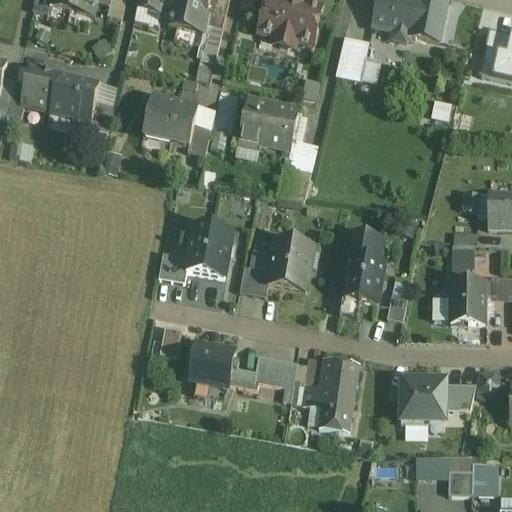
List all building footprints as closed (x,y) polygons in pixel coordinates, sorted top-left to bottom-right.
[(52,0),(50,11),(93,20),(96,6),(111,9),(112,9),(113,0),(52,0)] [(128,0),(113,0),(112,9),(111,9),(108,21),(118,23),(122,24),(128,0)] [(165,0),(140,0),(137,13),(163,18),(164,13),(162,12),(165,0)] [(212,0),(165,0),(162,12),(164,13),(164,12),(177,15),(174,26),(173,26),(172,30),(169,29),(169,31),(204,38),(212,0)] [(243,0),(241,12),(264,18),(268,0),(243,0)] [(300,0),(287,0),(287,3),(276,0),(268,0),(264,18),(260,38),(276,42),(282,50),(289,52),(297,47),(314,50),(323,11),(305,7),(306,1),(300,0)] [(381,0),(376,29),(413,37),(413,38),(442,44),(450,3),(438,0),(381,0)] [(369,44),(356,41),(352,64),(362,66),(365,67),(366,60),(369,44)] [(379,62),(366,60),(365,67),(362,66),(358,88),(374,91),(379,62)] [(8,68),(0,66),(0,102),(1,103),(5,83),(8,68)] [(252,83),(268,86),(270,72),(254,69),(252,83)] [(60,80),(32,73),(29,89),(24,109),(25,110),(51,115),(60,80)] [(102,89),(60,80),(51,115),(93,125),(102,89)] [(308,82),(306,101),(320,102),(322,83),(308,82)] [(17,86),(5,83),(1,103),(0,102),(0,117),(10,120),(17,86)] [(17,86),(10,120),(23,123),(25,110),(24,109),(29,89),(17,86)] [(200,112),(154,102),(145,140),(147,140),(148,136),(173,142),(172,146),(191,151),(200,112)] [(451,123),(454,106),(437,102),(434,120),(451,123)] [(300,116),(249,105),(240,148),(260,152),(261,148),(291,155),(300,116)] [(217,134),(213,152),(225,155),(229,136),(217,134)] [(306,210),(319,146),(295,141),(281,205),(306,210)] [(466,214),(480,214),(480,199),(466,199),(466,214)] [(511,199),(491,199),(490,232),(511,232),(511,199)] [(194,227),(186,274),(224,281),(232,233),(194,227)] [(479,237),(456,236),(456,248),(479,249),(479,237)] [(384,245),(350,238),(346,260),(350,260),(381,265),(384,245)] [(315,249),(277,242),(268,289),(307,296),(315,249)] [(475,253),(455,252),(454,285),(465,285),(465,271),(474,271),(475,253)] [(272,256),(251,253),(244,294),(266,297),(272,256)] [(381,265),(350,260),(342,303),(378,310),(386,266),(381,265)] [(511,302),(511,278),(495,279),(495,303),(511,302)] [(411,288),(396,284),(394,297),(408,300),(411,288)] [(454,285),(453,285),(451,327),(484,328),(485,301),(494,302),(495,286),(465,285),(454,285)] [(394,297),(388,322),(404,326),(409,300),(408,300),(394,297)] [(214,351),(197,348),(191,381),(230,389),(233,371),(236,356),(235,355),(235,356),(214,352),(214,351)] [(285,365),(260,360),(257,376),(255,385),(259,386),(281,390),(285,365)] [(361,370),(308,362),(301,408),(321,412),(317,432),(350,437),(361,370)] [(257,376),(233,371),(230,389),(258,394),(259,386),(255,385),(257,376)] [(410,427),(456,427),(456,380),(410,380),(410,427)] [(460,388),(460,414),(479,414),(480,388),(460,388)] [(445,462),(416,464),(417,484),(446,483),(445,462)] [(499,511),(500,471),(475,471),(474,511),(499,511)] [(450,473),(450,497),(472,498),(473,474),(450,473)]
